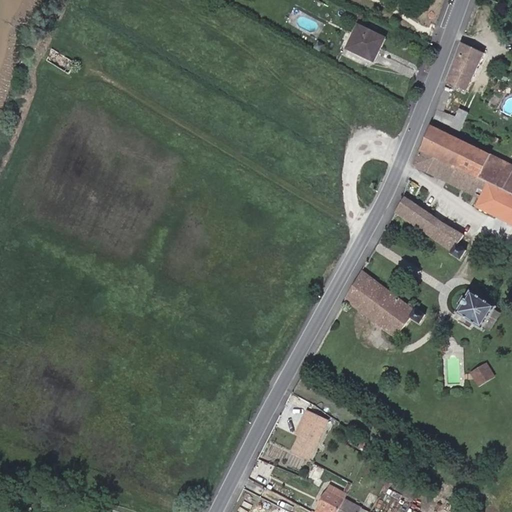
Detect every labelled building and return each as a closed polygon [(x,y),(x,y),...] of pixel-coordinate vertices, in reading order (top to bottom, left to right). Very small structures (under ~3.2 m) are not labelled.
[(359,25),(353,38),(348,48),(374,60),(385,38),(359,25)] [(463,42),(448,80),(467,90),(485,52),(463,42)] [(77,63),(54,48),(47,60),(71,74),(77,63)] [(434,115),(444,120),(447,113),(444,111),(449,96),(443,93),(434,115)] [(462,130),(470,112),(461,107),(452,125),(462,130)] [(511,164),(431,124),(421,149),(415,164),(431,172),(438,157),(455,166),(448,180),(481,197),(478,205),(511,222),(511,164)] [(448,180),(455,166),(438,157),(431,172),(448,180)] [(439,218),(405,196),(405,197),(396,211),(452,250),(451,252),(461,258),(467,249),(460,245),(466,235),(439,218)] [(421,323),(426,314),(415,307),(415,308),(363,268),(346,298),(397,337),(411,316),(421,323)] [(482,298),(472,293),(461,311),(470,317),(467,321),(474,326),(477,321),(491,330),(498,318),(494,315),(498,309),(489,303),(492,298),(485,293),(482,298)] [(498,318),(502,312),(498,309),(494,315),(498,318)] [(485,353),(478,341),(468,347),(475,360),(485,353)] [(471,370),(478,385),(496,377),(489,362),(471,370)] [(309,458),(323,430),(328,419),(308,409),(297,433),(301,435),(293,450),(309,458)] [(371,445),(362,441),(359,447),(367,451),(371,445)] [(375,456),(366,474),(379,481),(388,464),(375,456)] [(251,478),(266,484),(275,464),(259,458),(251,478)] [(425,487),(392,470),(385,484),(391,487),(394,480),(422,495),(425,487)] [(330,484),(317,508),(323,511),(337,511),(345,498),(348,494),(330,484)] [(370,511),(345,498),(337,511),(370,511)] [(310,510),(313,505),(305,501),(302,506),(310,510)]
